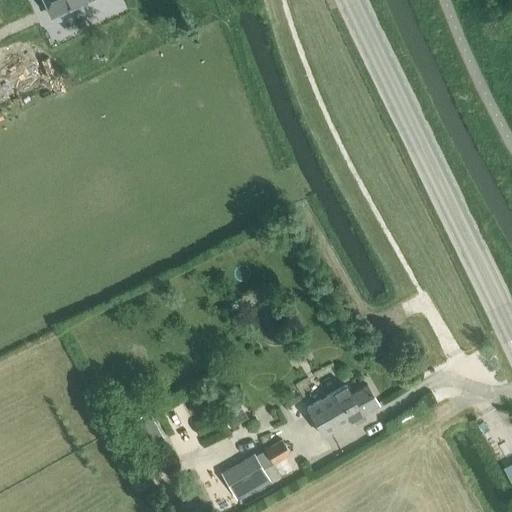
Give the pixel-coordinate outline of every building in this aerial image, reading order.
[(42,0),(50,17),(86,0),(42,0)] [(322,436),(377,404),(366,385),(350,394),(345,385),(306,408),(322,436)] [(234,395),(216,405),(222,416),(240,406),(234,395)] [(146,413),(130,421),(145,449),(161,441),(146,413)] [(206,417),(193,423),(198,434),(211,428),(206,417)] [(264,449),(272,464),(290,454),(281,439),(264,449)] [(221,475),(232,494),(265,474),(254,456),(221,475)]
